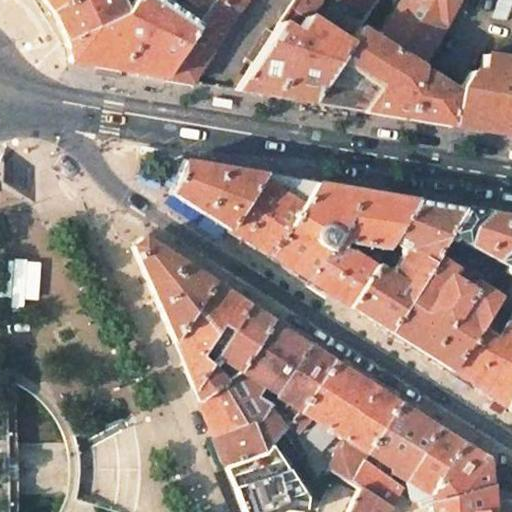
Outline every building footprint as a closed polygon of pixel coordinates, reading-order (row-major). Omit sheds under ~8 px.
[(39,0),(42,3),(48,13),(64,43),(120,14),(130,0),(39,0)] [(212,0),(130,0),(120,14),(64,43),(68,62),(162,78),(212,0)] [(212,0),(162,78),(191,83),(245,0),(212,0)] [(293,0),(289,7),(316,24),(332,1),(329,0),(293,0)] [(355,0),(332,35),(347,45),(357,30),(373,5),(365,0),(355,0)] [(357,30),(420,69),(450,12),(456,0),(376,0),(373,5),(357,30)] [(235,90),(310,102),(336,62),(347,45),(332,35),(316,24),(289,7),(272,33),(253,63),(235,90)] [(272,33),(266,29),(247,59),(253,63),(272,33)] [(362,111),(451,126),(456,92),(420,69),(357,30),(347,45),(336,62),(377,87),(362,111)] [(451,126),(511,136),(511,60),(484,55),(480,76),(464,73),(456,92),(451,126)] [(377,87),(336,62),(310,102),(362,111),(377,87)] [(261,175),(183,161),(170,193),(227,229),(261,175)] [(268,255),(314,184),(261,175),(227,229),(247,242),(268,255)] [(389,241),(415,202),(314,184),(268,255),(288,268),(327,293),(347,306),(373,265),(341,245),(344,240),(348,243),(385,249),(389,241)] [(463,209),(415,202),(389,241),(405,250),(393,266),(379,257),(373,265),(347,306),(366,318),(386,331),(433,257),(442,243),(444,239),(463,209)] [(453,238),(483,254),(506,267),(504,270),(504,273),(509,275),(511,270),(511,216),(463,209),(444,239),(448,242),(451,241),(453,238)] [(130,246),(171,342),(210,283),(175,260),(140,238),(135,242),(133,244),(130,246)] [(447,246),(442,243),(433,257),(439,260),(447,246)] [(456,264),(447,246),(439,260),(453,270),(456,264)] [(439,260),(433,257),(386,331),(418,351),(449,371),(478,323),(489,307),(496,296),(474,283),(477,278),(456,264),(453,270),(439,260)] [(38,299),(38,261),(7,261),(7,299),(38,299)] [(511,309),(511,270),(509,275),(496,296),(489,307),(507,318),(511,309)] [(228,294),(210,283),(171,342),(182,365),(183,369),(192,388),(206,365),(202,360),(199,357),(203,350),(211,358),(246,306),(228,294)] [(239,371),(270,322),(258,314),(246,306),(211,358),(206,365),(192,388),(197,402),(239,371)] [(289,333),(270,322),(239,371),(265,387),(277,396),(307,345),(289,333)] [(497,335),(478,323),(449,371),(477,389),(505,406),(511,382),(511,325),(504,323),(497,335)] [(300,411),(332,361),(307,345),(277,396),(279,397),(300,411)] [(352,374),(332,361),(300,411),(311,418),(328,428),(341,437),(373,387),(352,374)] [(265,387),(239,371),(197,402),(211,437),(262,422),(268,410),(272,405),(259,397),(265,387)] [(397,402),(373,387),(341,437),(340,439),(327,468),(350,480),(361,461),(397,402)] [(300,411),(279,397),(268,410),(283,429),(288,425),(300,411)] [(417,415),(397,402),(361,461),(387,478),(390,473),(403,481),(436,428),(417,415)] [(262,422),(211,437),(222,465),(263,452),(283,429),(268,410),(262,422)] [(311,418),(300,411),(288,425),(299,432),(311,418)] [(341,437),(328,428),(325,431),(340,439),(341,437)] [(429,492),(460,443),(448,435),(436,428),(403,481),(410,500),(415,498),(429,492)] [(314,476),(283,429),(263,452),(277,493),(283,511),(293,511),(305,511),(319,484),(314,476)] [(460,443),(429,492),(415,498),(418,508),(424,506),(488,488),(486,458),(460,443)] [(238,506),(277,493),(263,452),(222,465),(238,506)] [(387,478),(361,461),(350,480),(359,486),(389,505),(401,487),(387,478)] [(7,469),(7,474),(18,475),(19,464),(7,464),(7,469)] [(319,484),(305,511),(346,511),(359,486),(350,480),(327,468),(319,484)] [(385,511),(389,505),(359,486),(346,511),(385,511)] [(489,511),(488,488),(424,506),(424,511),(489,511)] [(277,493),(238,506),(240,511),(280,511),(283,511),(277,493)]
